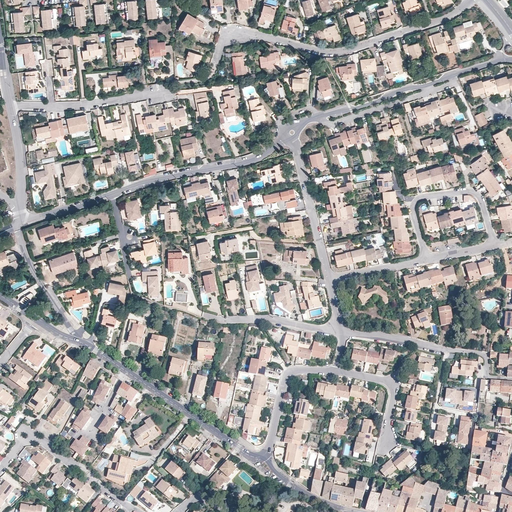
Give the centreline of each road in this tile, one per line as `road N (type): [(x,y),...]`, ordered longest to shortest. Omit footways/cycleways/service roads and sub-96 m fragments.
road 1 (residential): [(471,0),(445,18),(338,53),(227,34),(215,65)]
road 2 (residential): [(264,455),(237,448),(81,342)]
road 3 (residential): [(113,192),(247,161),(292,131)]
road 4 (residential): [(343,332),(483,354),(487,377),(511,379)]
road 5 (residential): [(495,245),(475,193),(422,197),(412,212),(426,258)]
road 6 (residential): [(0,471),(34,439),(139,511)]
road 7 (residential): [(314,119),(334,123),(448,85),(455,73)]
road 8 (residential): [(329,280),(292,131)]
road 9 (residential): [(314,119),(455,73)]
road 10 (residential): [(81,342),(31,268),(15,224)]
road 11 (residential): [(335,370),(287,373),(264,455)]
road 12 (residential): [(205,317),(335,331)]
road 13 (residential): [(381,449),(391,387),(335,370)]
